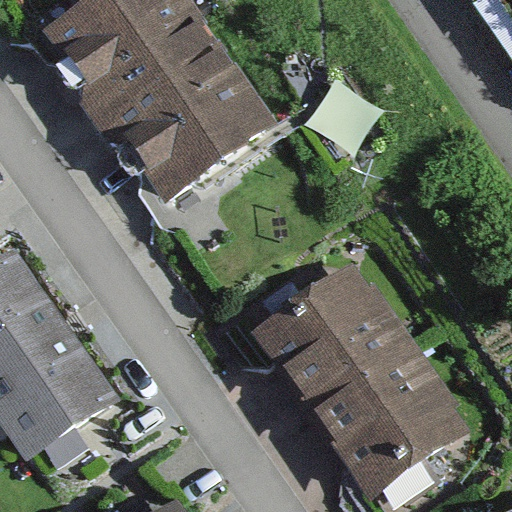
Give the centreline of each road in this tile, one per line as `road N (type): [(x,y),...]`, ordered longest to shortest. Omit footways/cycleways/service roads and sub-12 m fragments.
road 1 (residential): [(0,123),(273,511)]
road 2 (residential): [(511,127),(421,0)]
